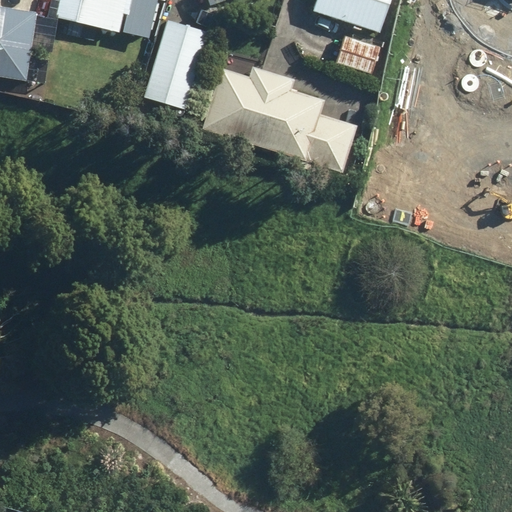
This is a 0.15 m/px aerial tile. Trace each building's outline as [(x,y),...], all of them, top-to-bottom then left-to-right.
[(55,0),(38,0),(37,7),(53,11),(55,0)] [(62,0),(60,15),(124,29),(130,0),(62,0)] [(316,0),(313,9),(383,32),(393,0),(316,0)] [(0,74),(33,79),(41,11),(36,11),(0,6),(0,74)] [(187,106),(212,30),(172,17),(147,93),(187,106)] [(386,44),(318,22),(305,61),(373,82),(386,44)] [(214,129),(347,171),(362,124),(325,113),(329,100),(298,90),(301,79),(254,64),(250,75),(232,70),(214,129)]
